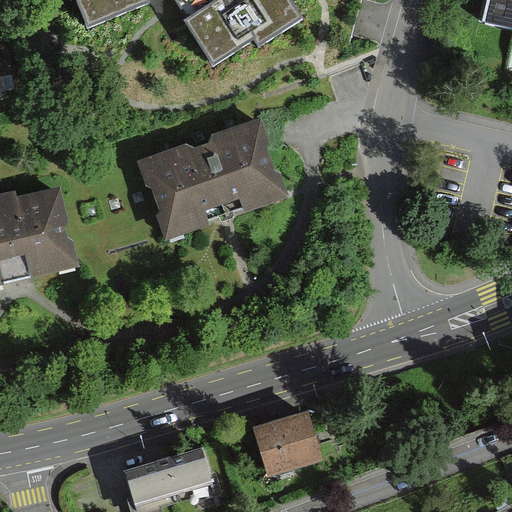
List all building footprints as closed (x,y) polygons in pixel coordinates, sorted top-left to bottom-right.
[(71,0),(85,33),(148,7),(144,0),(71,0)] [(171,0),(213,69),(254,45),(256,50),(298,25),(283,0),(171,0)] [(511,0),(486,0),(481,21),(511,28),(511,0)] [(184,145),(134,162),(143,187),(148,185),(157,213),(152,214),(161,238),(203,223),(201,217),(237,205),(240,213),(286,197),(277,169),(272,171),(262,145),(265,144),(257,120),(206,137),(207,142),(185,149),(184,145)] [(9,194),(0,195),(0,280),(11,278),(72,264),(66,238),(63,239),(59,222),(64,221),(56,187),(9,198),(9,194)] [(320,460),(304,412),(252,430),(267,477),(320,460)] [(198,449),(159,461),(169,493),(208,481),(198,449)] [(159,461),(121,473),(131,505),(169,493),(159,461)]
